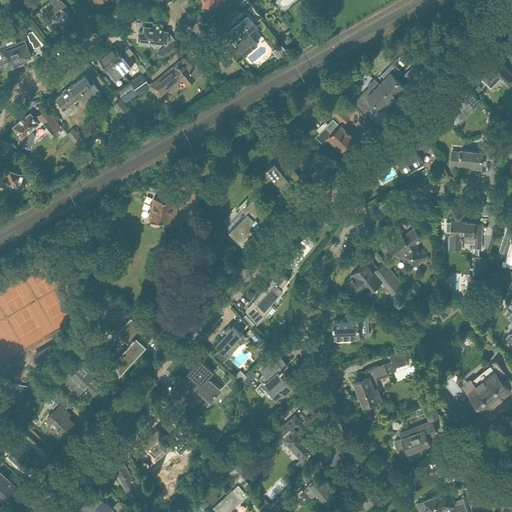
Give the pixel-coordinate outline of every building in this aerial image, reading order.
[(52,16),(58,24),(55,27),(59,33),(63,30),(77,19),(61,0),(60,0),(59,0),(51,0),(51,1),(54,5),(48,10),(53,16),(52,16)] [(248,15),(226,33),(232,40),(233,40),(244,54),(257,43),(248,31),(256,25),(248,15)] [(138,31),(138,39),(139,39),(138,44),(150,45),(150,44),(156,45),(158,41),(161,42),(166,42),(167,42),(168,31),(162,30),(162,24),(154,23),(154,21),(142,20),(142,25),(144,25),(143,31),(138,31)] [(453,25),(446,32),(452,37),(458,30),(453,25)] [(32,41),(34,48),(43,44),(32,31),(27,33),(31,41),(32,41)] [(0,45),(0,60),(4,59),(7,68),(24,61),(23,59),(31,56),(23,37),(0,45)] [(159,55),(158,56),(161,60),(162,59),(173,52),(180,46),(175,39),(167,45),(166,50),(159,55)] [(114,45),(107,52),(124,73),(133,66),(126,56),(124,57),(121,53),(114,45)] [(124,73),(107,52),(99,58),(109,70),(107,71),(115,81),(124,73)] [(481,72),(478,75),(486,83),(497,72),(509,83),(509,84),(511,80),(511,72),(503,63),(496,56),(480,72),(481,72)] [(149,86),(157,96),(164,90),(162,88),(179,74),(187,84),(203,72),(197,64),(192,68),(184,57),(172,66),(173,67),(149,86)] [(149,61),(144,65),(147,69),(152,65),(149,61)] [(382,74),(385,77),(379,83),(374,78),(373,78),(379,84),(392,97),(404,85),(399,81),(406,75),(393,62),(395,61),(394,61),(381,74),(381,75),(382,74)] [(418,71),(412,65),(408,70),(414,75),(418,71)] [(70,86),(78,96),(84,104),(100,92),(93,83),(91,85),(84,75),(70,86)] [(353,101),(365,113),(366,113),(365,112),(374,102),(381,108),(392,97),(379,84),(373,78),(368,84),(369,86),(353,101)] [(130,82),(117,92),(125,102),(138,93),(130,82)] [(441,106),(437,111),(447,121),(452,117),(454,119),(463,110),(467,114),(473,108),(472,107),(475,103),(477,102),(480,99),(465,84),(462,87),(457,92),(458,94),(443,109),(441,106)] [(78,96),(70,86),(56,97),(63,106),(62,107),(68,114),(77,107),(72,101),(78,96)] [(121,99),(113,105),(133,128),(140,122),(121,99)] [(333,118),(322,129),(315,136),(323,143),(329,136),(341,148),(353,137),(340,125),(353,112),(344,104),(340,107),(335,102),(328,109),(334,114),(331,116),(333,118)] [(46,107),(37,115),(38,115),(41,120),(52,134),(62,127),(46,107)] [(25,147),(31,148),(35,134),(30,129),(38,123),(41,120),(38,115),(34,118),(30,113),(24,118),(22,116),(18,119),(20,121),(13,126),(20,135),(17,144),(25,146),(25,147)] [(490,115),(488,126),(495,127),(496,117),(490,115)] [(74,127),(67,133),(92,165),(94,164),(91,158),(93,157),(85,145),(86,144),(81,137),(74,127)] [(407,142),(409,146),(401,150),(402,152),(396,156),(402,167),(405,172),(423,162),(419,154),(430,149),(422,134),(407,142)] [(493,158),(495,146),(483,144),(482,152),(452,148),(450,165),(459,166),(459,162),(474,164),(474,166),(480,167),(482,156),(493,158)] [(275,162),(257,176),(264,184),(272,177),(282,190),(274,197),(281,205),(298,190),(292,183),(300,176),(289,162),(281,169),(275,162)] [(4,168),(1,178),(6,180),(5,184),(15,187),(22,189),(27,175),(14,171),(4,168)] [(187,175),(176,181),(184,197),(196,191),(187,175)] [(1,197),(0,197),(0,210),(4,216),(11,212),(1,197)] [(152,222),(169,225),(171,216),(175,217),(178,202),(154,197),(150,218),(152,218),(152,222)] [(248,212),(229,230),(243,244),(256,230),(255,229),(259,225),(260,226),(271,216),(273,218),(271,219),(271,220),(274,218),(254,198),(249,203),(249,204),(245,209),(248,212)] [(446,221),(445,232),(450,232),(450,233),(449,233),(448,246),(462,247),(462,242),(462,237),(473,237),(473,243),(472,247),(481,248),(481,242),(481,233),(482,223),(475,223),(475,222),(466,221),(465,220),(451,219),(450,221),(446,221)] [(385,246),(396,259),(401,256),(411,268),(425,256),(415,244),(422,238),(414,227),(403,236),(401,233),(385,246)] [(511,228),(507,227),(503,237),(496,258),(506,261),(506,259),(511,260),(511,228)] [(471,293),(471,297),(473,297),(480,276),(482,269),(484,263),(486,256),(479,255),(473,255),(472,275),(474,275),(473,287),(476,287),(474,293),(471,293)] [(353,276),(344,284),(350,291),(353,295),(362,288),(367,293),(381,282),(392,295),(403,286),(384,263),(378,269),(376,266),(369,259),(351,274),(353,276)] [(247,312),(247,313),(257,324),(267,315),(264,312),(273,303),(271,301),(283,287),(281,286),(288,278),(278,270),(254,299),(256,301),(257,302),(247,312)] [(490,276),(483,274),(482,280),(488,282),(490,276)] [(425,290),(416,280),(408,287),(416,298),(425,290)] [(428,318),(444,305),(440,299),(423,312),(428,318)] [(466,315),(456,303),(448,309),(458,322),(466,315)] [(359,336),(369,335),(368,315),(357,316),(358,318),(352,318),(351,317),(344,318),(344,319),(334,320),(335,337),(359,336)] [(146,345),(141,340),(148,333),(131,317),(116,333),(128,344),(116,358),(119,374),(146,345)] [(391,330),(395,331),(399,333),(400,339),(409,337),(407,327),(393,323),(391,330)] [(220,348),(214,354),(218,357),(223,362),(229,355),(224,351),(237,337),(241,341),(245,336),(240,332),(233,326),(231,327),(229,326),(225,329),(227,332),(216,344),(220,348)] [(89,333),(92,345),(102,342),(99,331),(89,333)] [(258,347),(266,355),(272,348),(263,341),(258,347)] [(41,367),(60,356),(52,342),(33,353),(41,367)] [(366,377),(364,378),(354,382),(360,396),(359,396),(362,404),(363,404),(380,398),(376,387),(379,386),(376,379),(389,374),(388,372),(396,369),(395,367),(408,362),(404,350),(389,353),(392,361),(385,364),(384,362),(377,364),(363,370),(366,377)] [(260,371),(263,374),(259,377),(262,381),(256,387),(262,395),(269,388),(274,395),(281,389),(284,392),(291,386),(279,373),(288,364),(279,354),(260,371)] [(509,383),(511,380),(511,369),(500,355),(493,362),(494,363),(473,380),(476,385),(469,390),(478,401),(476,403),(481,409),(483,408),(485,411),(493,405),(492,403),(502,394),(501,393),(506,389),(503,385),(508,381),(509,383)] [(216,387),(210,381),(207,378),(214,370),(199,357),(190,367),(188,370),(192,374),(185,382),(188,385),(176,398),(182,405),(187,400),(194,407),(206,394),(210,399),(214,395),(215,396),(216,394),(215,393),(219,390),(216,387)] [(78,395),(85,387),(91,393),(102,382),(95,375),(94,375),(82,364),(72,374),(69,372),(62,380),(78,395)] [(241,369),(236,375),(242,381),(247,375),(241,369)] [(45,378),(44,387),(51,393),(56,388),(45,378)] [(41,389),(9,383),(4,408),(29,413),(30,404),(38,406),(41,389)] [(51,422),(46,427),(59,439),(74,424),(65,415),(67,412),(64,409),(70,402),(63,395),(60,392),(53,400),(57,402),(53,407),(55,409),(47,418),(51,422)] [(443,394),(436,399),(453,421),(451,422),(456,428),(469,418),(460,407),(456,410),(443,394)] [(423,407),(428,420),(439,416),(434,403),(423,407)] [(295,414),(288,421),(271,436),(273,439),(272,440),(275,444),(276,442),(279,445),(284,440),(289,446),(290,445),(302,457),(312,447),(296,429),(303,423),(295,414)] [(417,448),(429,443),(427,436),(436,432),(431,419),(399,431),(402,437),(393,441),(399,457),(418,449),(417,448)] [(0,428),(3,429),(13,431),(14,425),(0,421),(0,428)] [(144,434),(136,443),(146,453),(142,456),(148,461),(153,456),(157,460),(182,437),(189,444),(194,440),(177,423),(165,435),(159,429),(159,430),(158,429),(148,438),(144,434)] [(15,448),(10,454),(28,471),(27,472),(28,472),(33,467),(32,466),(38,459),(39,460),(41,458),(40,458),(39,459),(29,451),(30,448),(27,445),(24,446),(21,443),(22,441),(21,441),(17,436),(11,443),(12,444),(15,447),(15,448)] [(124,464),(118,452),(110,456),(112,459),(100,465),(105,474),(116,469),(129,495),(136,491),(141,502),(143,501),(146,507),(155,503),(151,496),(152,496),(141,475),(132,480),(124,464)] [(225,466),(235,476),(240,481),(251,471),(236,455),(225,466)] [(0,459),(0,493),(4,497),(14,486),(18,483),(10,476),(7,479),(0,472),(0,462),(2,461),(0,459)] [(304,489),(312,497),(318,492),(327,503),(334,496),(326,487),(330,483),(327,479),(322,482),(317,476),(310,482),(310,483),(304,489)] [(218,511),(227,511),(247,494),(239,485),(214,507),(218,511)] [(473,488),(473,490),(475,502),(497,500),(501,501),(506,503),(505,506),(511,508),(511,491),(506,489),(507,488),(507,487),(506,488),(496,486),(473,488)] [(113,508),(99,495),(92,489),(83,498),(86,500),(75,511),(95,511),(97,510),(98,511),(130,511),(131,511),(120,500),(113,508)] [(449,489),(417,502),(419,509),(420,509),(421,511),(438,511),(438,510),(448,506),(451,511),(466,511),(463,497),(454,501),(453,498),(449,489)] [(213,491),(206,498),(212,505),(219,498),(213,491)] [(290,506),(294,502),(285,493),(269,508),(272,511),(290,511),(293,510),(290,506)]
